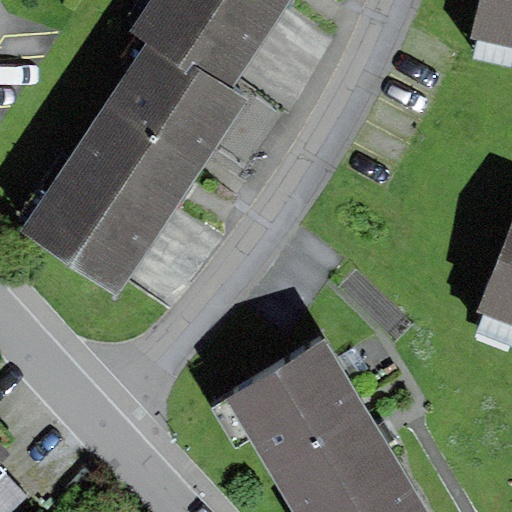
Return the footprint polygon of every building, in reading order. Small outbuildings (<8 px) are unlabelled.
[(150,0),(138,18),(153,26),(237,82),(290,0),(150,0)] [(511,0),(468,0),(463,21),(511,32),(511,0)] [(153,26),(22,223),(117,286),(182,187),(247,89),(237,82),(153,26)] [(511,219),(478,305),(511,318),(511,219)] [(428,511),(328,334),(226,393),(293,511),(428,511)] [(16,448),(0,431),(0,511),(9,511),(33,491),(3,460),(16,448)]
